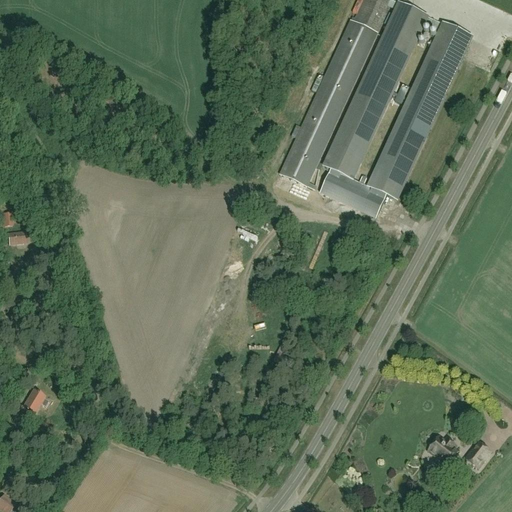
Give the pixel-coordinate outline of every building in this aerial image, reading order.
[(365,0),(356,22),(353,21),(281,176),(307,188),(390,8),(398,12),(326,170),(332,172),(321,194),(377,220),(387,198),(396,202),(471,39),(445,27),(445,28),(426,19),(427,19),(393,3),(394,0),(365,0)] [(317,94),(325,77),(320,75),(312,92),(317,94)] [(13,216),(2,216),(3,229),(13,229),(13,216)] [(31,243),(30,234),(8,236),(9,247),(17,246),(17,244),(25,244),(25,245),(29,245),(29,243),(31,243)] [(34,393),(24,409),(35,415),(44,399),(34,393)] [(453,451),(455,448),(447,442),(445,444),(440,440),(430,453),(438,459),(435,462),(444,468),(446,466),(447,467),(457,454),(453,451)] [(478,470),(490,455),(479,446),(467,462),(478,470)] [(62,474),(57,473),(54,475),(52,486),(54,489),(58,490),(61,487),(63,477),(62,474)] [(18,511),(20,510),(4,498),(0,502),(0,511),(1,511),(7,511),(18,511)]
